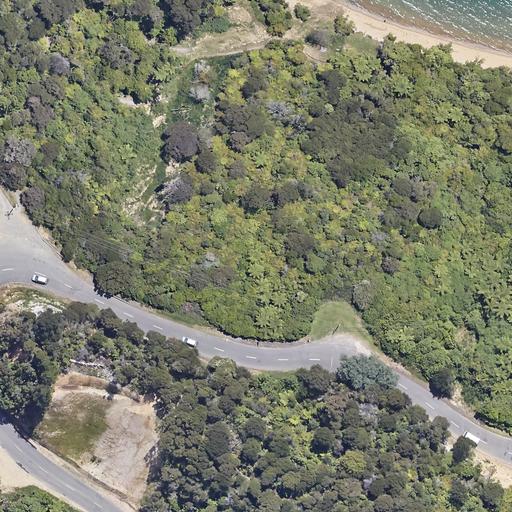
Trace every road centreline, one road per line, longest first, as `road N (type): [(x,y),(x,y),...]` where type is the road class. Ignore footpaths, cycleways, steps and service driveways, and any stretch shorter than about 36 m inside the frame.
road 1 (tertiary): [(511,452),(372,368),(217,348),(32,271),(0,270)]
road 2 (tertiary): [(0,428),(106,511)]
